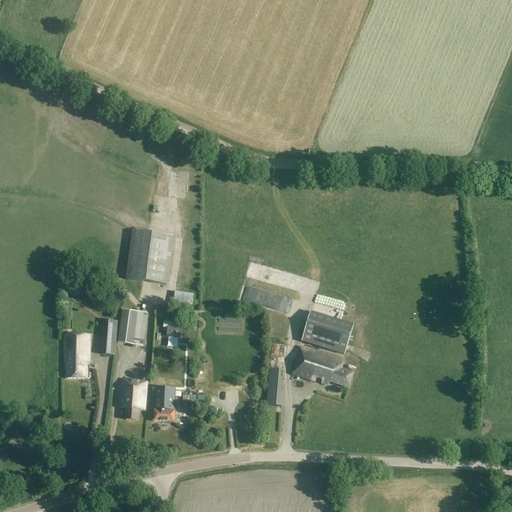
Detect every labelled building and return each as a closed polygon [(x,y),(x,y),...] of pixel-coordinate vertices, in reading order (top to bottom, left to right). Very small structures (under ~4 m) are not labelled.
[(133,231),(126,280),(166,286),(173,236),(133,231)] [(194,295),(175,292),(173,303),(192,306),(194,295)] [(146,314),(122,311),(118,344),(142,347),(146,314)] [(354,327),(312,313),(302,342),(345,356),(354,327)] [(100,356),(115,357),(117,322),(102,321),(100,356)] [(168,329),(168,337),(180,338),(180,330),(168,329)] [(89,366),(89,336),(65,335),(65,362),(66,362),(66,379),(87,379),(87,366),(89,366)] [(344,362),(301,348),(292,374),(314,382),(316,379),(322,381),(321,384),(328,386),(329,382),(348,389),(353,374),(341,370),(344,362)] [(269,370),(266,407),(280,408),(283,380),(281,379),(282,371),(269,370)] [(121,410),(127,410),(126,420),(138,422),(139,411),(144,412),(147,383),(123,381),(121,410)] [(198,404),(198,401),(209,402),(210,397),(196,397),(197,388),(184,387),(183,396),(182,406),(188,407),(188,404),(194,405),(194,404),(198,404)] [(154,410),(154,422),(175,423),(175,411),(171,411),(171,405),(175,405),(176,391),(155,391),(154,405),(153,405),(152,410),(154,410)]
